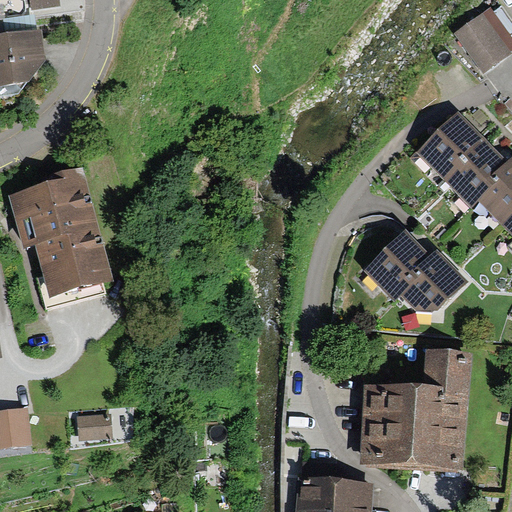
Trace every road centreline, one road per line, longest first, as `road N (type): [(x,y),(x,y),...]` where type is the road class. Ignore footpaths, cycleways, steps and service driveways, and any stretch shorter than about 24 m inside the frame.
road 1 (residential): [(408,511),(389,487),(346,461),(320,414),(306,330),(316,273),(334,220),(385,156),(429,118),(492,85)]
road 2 (residential): [(99,0),(91,56),(67,103),(0,152)]
